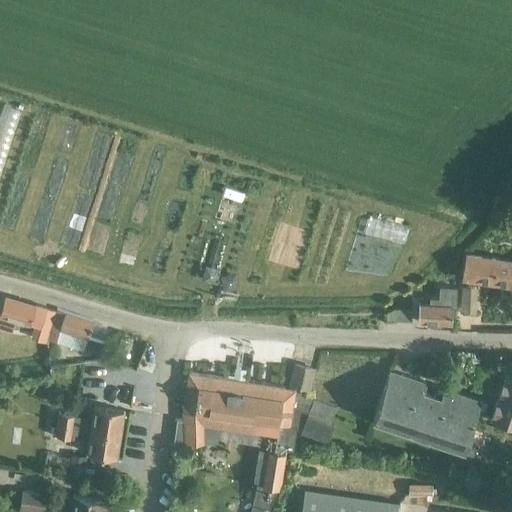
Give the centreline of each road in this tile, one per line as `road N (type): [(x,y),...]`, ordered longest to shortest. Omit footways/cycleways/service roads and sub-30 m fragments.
road 1 (residential): [(511,345),(172,332)]
road 2 (residential): [(148,511),(172,332)]
road 3 (residential): [(172,332),(0,283)]
